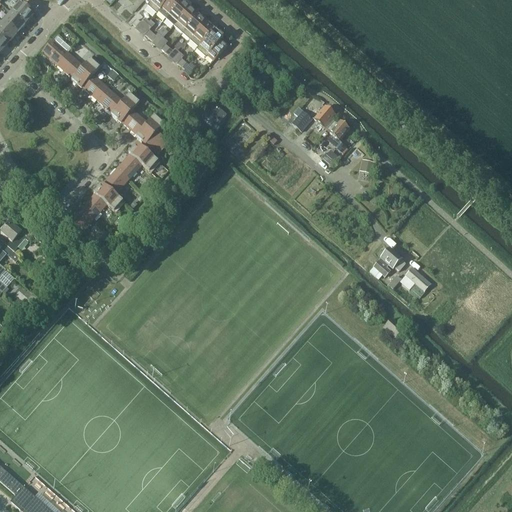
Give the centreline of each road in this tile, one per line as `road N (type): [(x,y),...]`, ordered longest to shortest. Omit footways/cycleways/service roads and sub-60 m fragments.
road 1 (tertiary): [(511,217),(267,0)]
road 2 (residential): [(49,217),(96,164),(97,148),(8,71)]
road 3 (residential): [(233,95),(212,77),(193,88),(91,0)]
